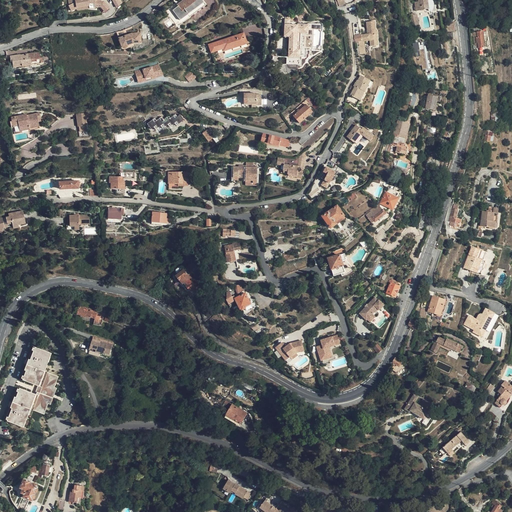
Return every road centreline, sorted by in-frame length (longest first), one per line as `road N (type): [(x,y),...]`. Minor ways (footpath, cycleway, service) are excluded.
road 1 (residential): [(390,354),(358,363),(321,272),(269,277),(251,219),(223,213),(305,191),(340,120),(327,116),(296,135),(237,123),(193,103),(264,71),(270,18),(249,0)]
road 2 (unclassified): [(463,479),(401,499),(337,495),(203,437),(128,423),(66,433),(0,480)]
road 3 (secondary): [(0,332),(23,296),(66,281),(146,299),(215,353),(320,398),(361,390),(390,354)]
road 4 (secondary): [(390,354),(468,127),(458,0)]
road 5 (residential): [(0,47),(51,29),(124,24),(158,0)]
